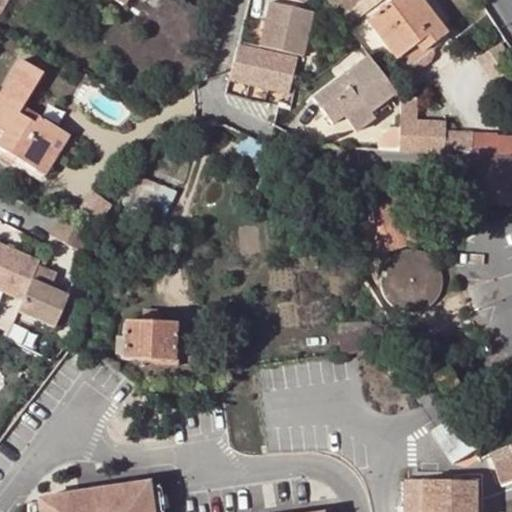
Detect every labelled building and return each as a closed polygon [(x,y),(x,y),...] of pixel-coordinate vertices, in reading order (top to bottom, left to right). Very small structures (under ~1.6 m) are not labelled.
[(122,9),(128,0),(118,0),(116,4),(122,9)] [(324,0),(338,17),(361,0),(324,0)] [(346,28),(382,0),(361,0),(338,17),(346,28)] [(420,0),(395,0),(367,22),(395,58),(413,45),(419,53),(427,47),(445,33),(420,0)] [(313,13),(269,3),(258,48),(303,58),(313,13)] [(511,94),(511,62),(500,44),(476,59),(502,101),(511,94)] [(413,45),(395,58),(409,77),(435,58),(427,47),(419,53),(413,45)] [(238,49),(231,81),(285,94),(292,62),(238,49)] [(360,102),(368,112),(395,92),(368,56),(311,100),(330,124),(341,116),(360,102)] [(0,138),(0,149),(38,173),(62,134),(37,118),(33,124),(16,114),(40,75),(20,63),(0,94),(0,134),(2,136),(0,138)] [(416,98),(399,97),(398,121),(415,121),(416,98)] [(373,118),(368,112),(360,102),(341,116),(354,133),(373,118)] [(415,121),(398,121),(397,153),(457,157),(461,157),(507,157),(508,156),(511,155),(511,138),(504,138),(504,136),(445,134),(445,122),(415,121)] [(44,177),(67,137),(62,134),(38,173),(44,177)] [(276,153),(249,140),(244,151),(270,164),(276,153)] [(461,157),(457,157),(456,204),(511,205),(511,155),(508,156),(507,157),(461,157)] [(153,203),(159,187),(136,178),(120,199),(115,217),(133,225),(139,211),(158,218),(163,207),(153,203)] [(394,252),(425,241),(420,226),(425,224),(419,206),(414,208),(409,193),(375,203),(371,206),(367,209),(364,213),(362,217),(361,221),(360,226),(360,231),(362,235),(363,240),(366,243),(369,247),(373,250),(377,252),(382,253),(387,253),(391,253),(394,252)] [(89,236),(56,218),(48,236),(79,254),(89,236)] [(37,261),(0,244),(0,291),(7,295),(20,301),(35,266),(37,261)] [(440,288),(441,283),(440,277),(439,272),(437,267),(434,263),(431,259),(426,256),(422,253),(417,252),(412,251),(407,251),(402,252),(397,254),(393,256),(389,259),(385,263),(382,267),(380,272),(379,277),(379,282),(379,287),(380,292),(382,297),(385,301),(388,304),(392,308),(397,310),(401,312),(407,313),(412,313),(417,312),(422,311),(426,308),(430,305),(434,302),(437,297),(439,293),(440,288)] [(20,301),(15,312),(52,328),(66,297),(49,291),(55,275),(35,266),(20,301)] [(7,295),(0,309),(14,314),(15,312),(20,301),(7,295)] [(142,311),(141,325),(156,325),(156,312),(142,311)] [(121,360),(173,362),(174,326),(156,325),(141,325),(123,324),(121,360)] [(422,354),(422,355),(423,358),(425,361),(427,363),(429,365),(433,366),(436,366),(439,366),(442,364),(444,362),(446,360),(447,357),(448,354),(448,350),(447,347),(445,345),(443,342),(440,341),(437,340),(433,340),(430,341),(427,342),(425,345),(423,348),(422,351),(422,354)] [(447,369),(432,379),(442,395),(456,385),(447,369)] [(431,432),(452,464),(473,451),(452,418),(431,432)] [(511,444),(490,454),(502,488),(511,483),(511,444)] [(472,511),(472,483),(405,482),(405,511),(472,511)] [(153,511),(149,487),(149,483),(123,488),(123,491),(107,494),(108,501),(83,506),(82,498),(65,501),(65,497),(39,501),(40,505),(40,511),(153,511)] [(153,511),(164,511),(163,500),(160,485),(149,487),(153,511)]
